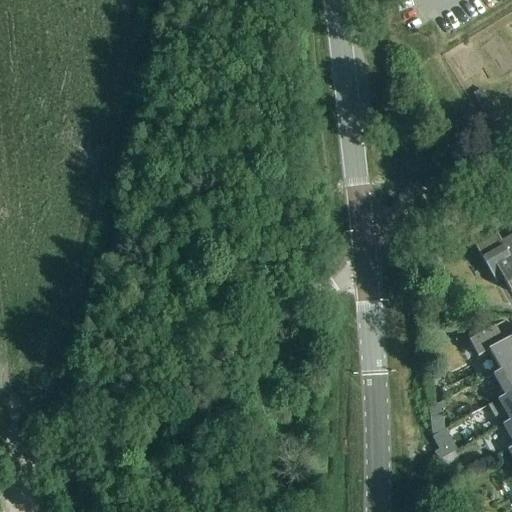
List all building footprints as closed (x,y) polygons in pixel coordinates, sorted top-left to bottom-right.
[(480,108),(488,103),(481,90),(472,95),(480,108)] [(488,103),(480,108),(491,125),(500,119),(489,102),(488,103)] [(496,285),(503,281),(504,280),(500,273),(511,266),(511,262),(501,244),(502,243),(498,236),(476,249),(496,285)] [(504,280),(503,281),(511,295),(511,294),(511,237),(502,243),(501,244),(511,262),(511,266),(500,273),(504,280)] [(435,288),(432,300),(460,307),(463,295),(435,288)] [(489,353),(500,373),(501,373),(511,367),(511,338),(503,344),(494,328),(469,343),(478,359),(489,353)] [(493,377),(505,398),(511,394),(511,367),(501,373),(500,373),(493,377)] [(497,416),(503,427),(510,423),(511,422),(511,394),(505,398),(498,402),(504,412),(497,416)] [(510,423),(503,427),(511,442),(511,422),(510,423)] [(439,462),(458,452),(453,443),(434,454),(439,462)]
